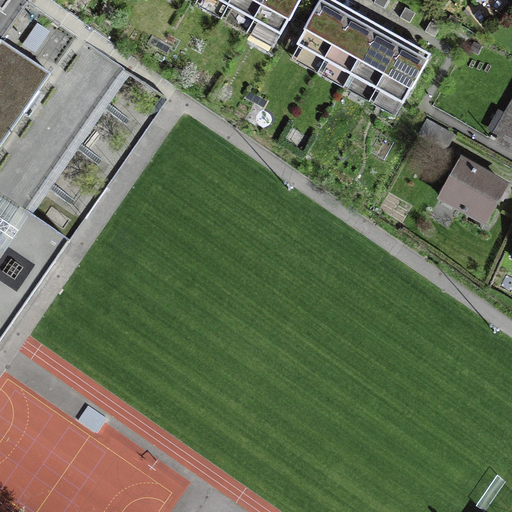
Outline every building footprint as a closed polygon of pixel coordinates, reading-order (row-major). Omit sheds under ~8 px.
[(231,0),(228,7),(254,21),(265,0),(231,0)] [(265,0),(254,21),(280,36),(300,0),(265,0)] [(328,0),(323,0),(298,46),(324,61),(351,13),(328,0)] [(51,75),(0,147),(0,194),(25,212),(123,71),(26,3),(0,40),(51,75)] [(351,13),(324,61),(350,75),(377,27),(351,13)] [(377,27),(350,75),(376,89),(403,41),(377,27)] [(0,147),(51,75),(0,40),(0,147)] [(403,41),(376,89),(402,104),(429,56),(403,41)] [(511,112),(507,121),(500,118),(492,131),(511,142),(511,112)] [(427,120),(419,134),(445,149),(453,135),(427,120)] [(505,187),(461,162),(439,201),(466,216),(471,208),(488,218),(505,187)] [(0,339),(68,242),(25,212),(0,194),(0,339)]
